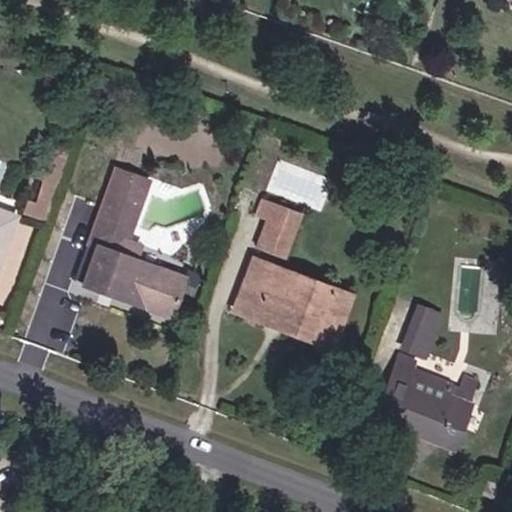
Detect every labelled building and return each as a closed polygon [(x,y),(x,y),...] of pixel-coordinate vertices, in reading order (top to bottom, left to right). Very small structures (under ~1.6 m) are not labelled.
[(170,267),(136,255),(160,181),(123,170),(99,243),(108,246),(94,290),(116,297),(119,287),(129,289),(126,301),(156,310),(170,267)] [(0,269),(21,210),(0,203),(0,269)] [(271,250),(294,257),(308,215),(272,203),(267,217),(282,223),(271,250)] [(301,321),(337,334),(352,292),(268,261),(251,312),(298,329),(301,321)] [(442,357),(447,344),(430,337),(425,350),(442,357)] [(425,350),(419,365),(436,372),(442,357),(425,350)] [(425,379),(405,371),(399,386),(419,394),(422,385),(425,379)] [(473,433),(487,393),(474,389),(469,402),(422,385),(419,394),(399,386),(389,412),(439,434),(444,422),(473,433)] [(439,434),(469,444),(473,433),(444,422),(439,434)] [(482,492),(503,498),(508,484),(487,476),(482,492)]
